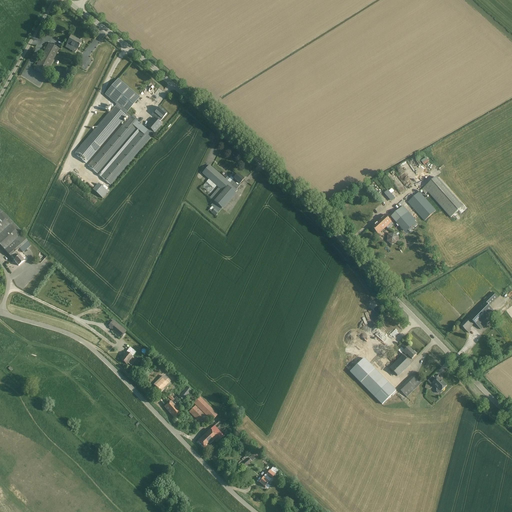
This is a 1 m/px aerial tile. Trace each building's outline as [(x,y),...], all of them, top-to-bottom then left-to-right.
[(74,38),(71,36),(67,44),(77,50),(81,43),(74,39),(74,38)] [(59,49),(48,43),(34,69),(45,75),(59,49)] [(110,185),(152,135),(151,134),(153,132),(152,131),(159,123),(155,119),(146,129),(126,113),(139,98),(118,79),(105,95),(116,105),(75,154),(86,164),(126,117),(128,119),(88,166),(97,174),(124,142),(128,145),(101,177),(110,185)] [(153,114),(161,120),(167,114),(159,107),(153,114)] [(214,202),(223,210),(236,194),(235,193),(238,190),(237,189),(241,185),(240,184),(244,180),(238,174),(230,183),(209,165),(202,174),(209,179),(216,186),(218,188),(209,198),(214,202)] [(463,207),(436,177),(421,190),(425,195),(428,193),(450,218),(463,207)] [(102,199),(108,193),(98,184),(93,191),(102,199)] [(390,200),(394,197),(387,190),(384,193),(390,200)] [(425,221),(426,220),(429,218),(432,215),(434,213),(436,211),(419,192),(408,202),(425,221)] [(415,221),(402,207),(391,217),(403,231),(415,221)] [(0,210),(0,246),(10,257),(11,256),(16,252),(19,249),(27,242),(22,236),(23,234),(7,216),(0,210)] [(392,222),(385,215),(371,227),(378,235),(392,222)] [(388,235),(387,241),(391,245),(397,243),(398,237),(400,235),(398,234),(396,236),(394,233),(388,235)] [(31,246),(27,242),(19,249),(23,253),(31,246)] [(16,252),(11,256),(14,260),(13,260),(18,266),(24,261),(16,252)] [(489,306),(498,297),(492,292),(468,317),(470,319),(467,322),(466,321),(461,326),(465,330),(470,325),(473,322),(481,330),(496,314),(489,306)] [(127,332),(114,320),(108,327),(121,338),(127,332)] [(403,356),(390,369),(397,376),(410,363),(407,360),(410,357),(412,359),(416,355),(417,354),(414,352),(413,352),(409,347),(402,354),(403,356)] [(136,352),(130,348),(126,353),(125,352),(122,355),(124,356),(121,360),(126,365),(127,363),(131,366),(136,360),(132,357),(136,352)] [(396,391),(364,359),(351,372),(383,405),(396,391)] [(173,380),(167,373),(162,377),(153,385),(161,392),(166,388),(170,384),(170,383),(173,380)] [(422,377),(418,373),(415,376),(414,374),(399,389),(407,398),(422,383),(419,380),(422,377)] [(432,384),(437,389),(436,390),(437,392),(438,394),(441,394),(443,392),(442,391),(447,386),(443,382),(442,383),(438,378),(436,381),(432,377),(427,381),(431,385),(432,384)] [(192,392),(186,387),(178,396),(185,401),(192,392)] [(196,397),(192,394),(186,401),(191,404),(196,397)] [(218,415),(200,397),(194,404),(211,422),(218,415)] [(181,413),(171,402),(164,407),(175,419),(181,413)] [(209,420),(195,406),(189,413),(203,426),(209,420)] [(214,426),(197,442),(205,450),(214,441),(216,443),(224,436),(214,426)] [(255,459),(251,455),(248,458),(246,456),(239,461),(240,462),(238,464),(240,466),(238,467),(242,470),(251,462),(255,459)] [(265,488),(275,475),(270,470),(263,479),(262,478),(259,483),(265,488)]
